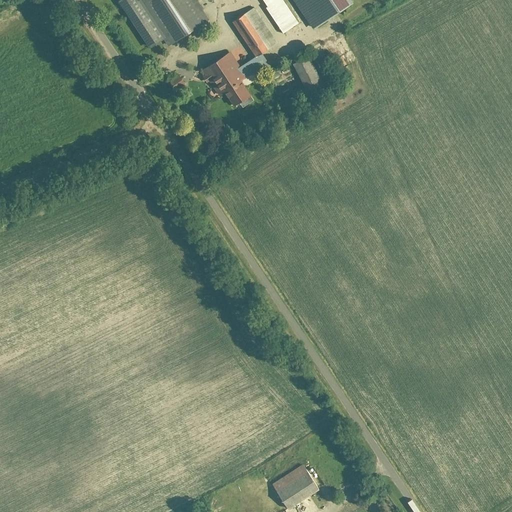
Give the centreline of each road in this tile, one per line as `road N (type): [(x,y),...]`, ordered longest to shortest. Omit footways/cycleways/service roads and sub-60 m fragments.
road 1 (unclassified): [(417,511),(77,0)]
road 2 (track): [(162,125),(0,192)]
